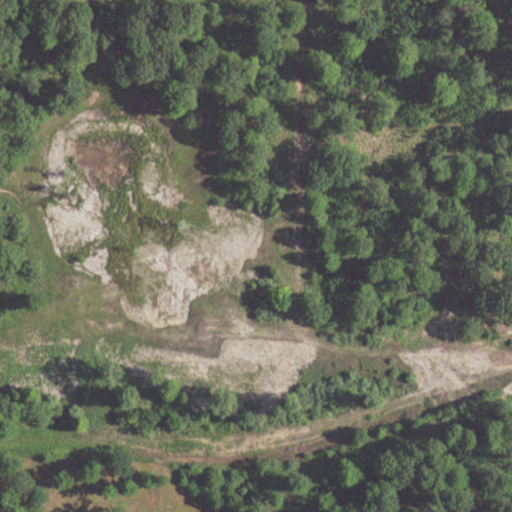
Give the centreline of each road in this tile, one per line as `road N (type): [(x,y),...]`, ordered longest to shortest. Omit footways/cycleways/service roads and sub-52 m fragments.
road 1 (track): [(511,357),(435,392),(257,444),(0,438)]
road 2 (track): [(210,0),(294,1),(302,15),(297,312),(309,342)]
road 3 (track): [(511,357),(473,349),(355,353),(241,333),(168,337),(132,308)]
